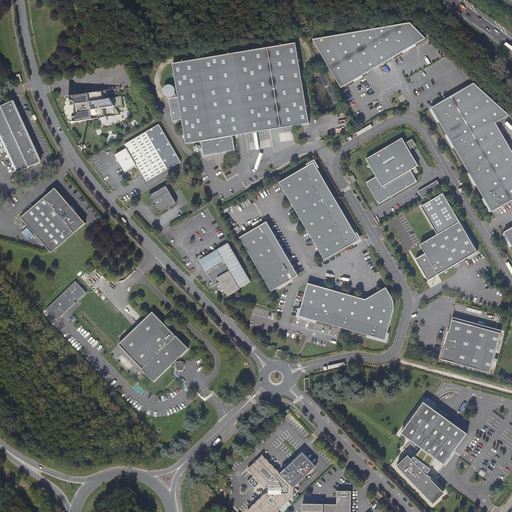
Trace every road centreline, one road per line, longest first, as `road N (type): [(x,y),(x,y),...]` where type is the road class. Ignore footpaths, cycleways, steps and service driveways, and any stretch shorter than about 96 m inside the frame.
road 1 (unclassified): [(301,367),(386,357),(398,342),(407,298),(335,163),(346,147),(390,121),(420,126),(511,281)]
road 2 (unclassified): [(254,352),(70,153),(38,90),(19,0)]
road 3 (unclassified): [(298,399),(408,511)]
